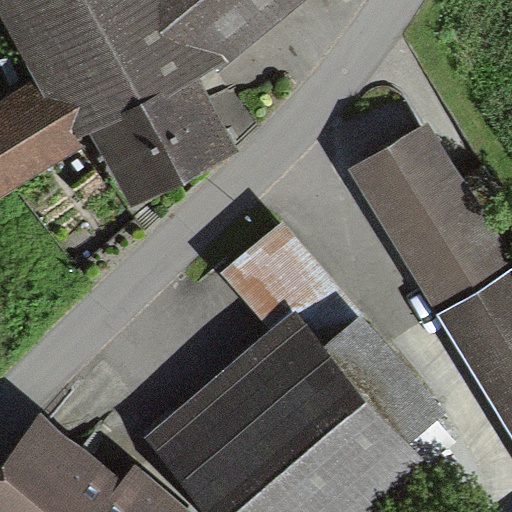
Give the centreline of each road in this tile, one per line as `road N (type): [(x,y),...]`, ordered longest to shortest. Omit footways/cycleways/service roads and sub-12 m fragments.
road 1 (residential): [(374,0),(313,84),(0,414)]
road 2 (unknown): [(496,476),(396,297),(341,218),(313,84)]
